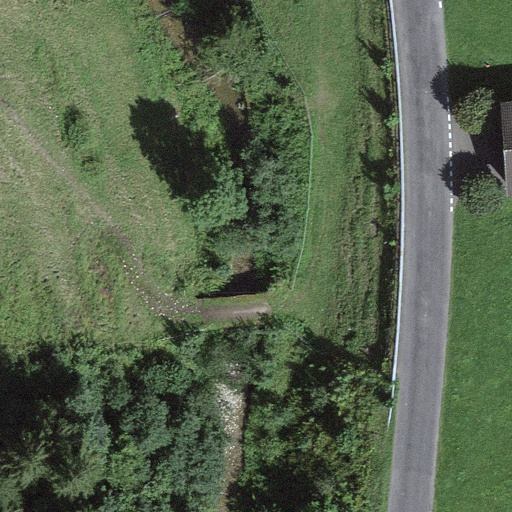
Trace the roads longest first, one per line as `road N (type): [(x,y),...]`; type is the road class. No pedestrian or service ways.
road 1 (track): [(0,111),(55,198),(159,298),(198,309),(271,306),(296,289),(313,254),(355,41),(352,0)]
road 2 (unclassified): [(407,511),(428,198),(416,0)]
